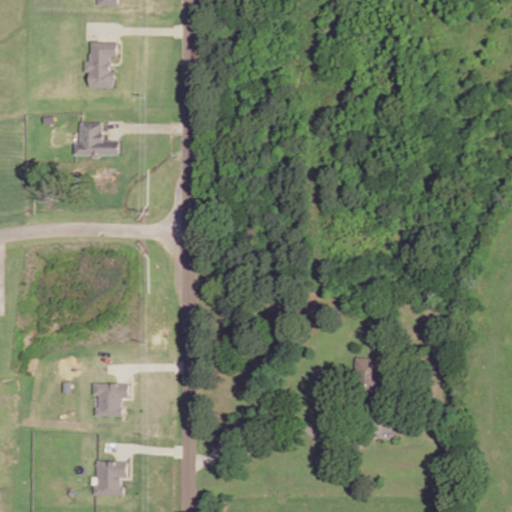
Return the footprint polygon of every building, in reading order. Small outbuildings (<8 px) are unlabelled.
[(93,40),(93,51),(91,52),(91,58),(85,58),(85,70),(91,70),(91,85),(115,85),(116,77),(117,77),(117,70),(112,70),(112,62),(112,54),(119,55),(120,40),(93,40)] [(83,121),(83,141),(77,141),(77,152),(121,153),(122,139),(103,138),(104,121),(83,121)] [(358,356),(380,358),(378,388),(355,386),(358,356)] [(97,380),(97,392),(102,392),(102,405),(100,405),(100,412),(124,412),(124,396),(124,395),(131,395),(131,380),(97,380)] [(400,420),(399,429),(413,430),(414,421),(400,420)] [(100,459),(100,484),(96,484),(96,492),(126,492),(126,485),(123,485),(123,476),(123,474),(129,474),(129,459),(100,459)]
